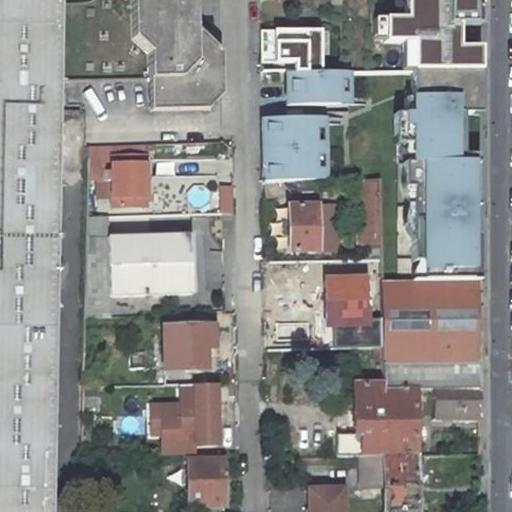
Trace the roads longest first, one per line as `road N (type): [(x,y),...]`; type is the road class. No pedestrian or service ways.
road 1 (unknown): [(66,511),(68,130),(76,121),(227,135)]
road 2 (residential): [(236,0),(252,511)]
road 3 (unclassified): [(502,0),(505,511)]
